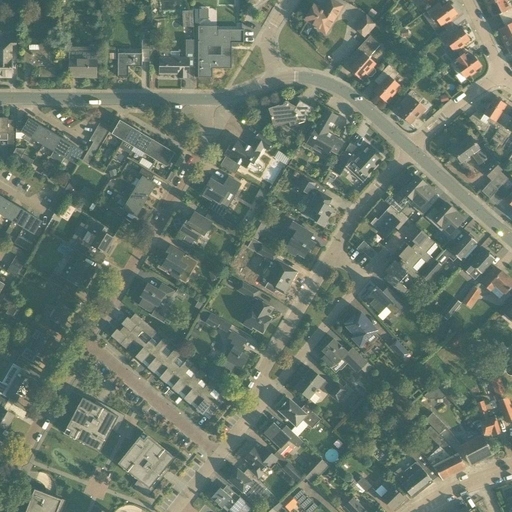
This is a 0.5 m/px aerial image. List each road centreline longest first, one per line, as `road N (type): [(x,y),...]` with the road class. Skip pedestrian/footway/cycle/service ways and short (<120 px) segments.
road 1 (residential): [(219,455),(260,403),(263,372),(355,216),(411,149)]
road 2 (residential): [(84,339),(201,148),(204,99)]
road 3 (tertiary): [(0,97),(204,99)]
road 4 (residential): [(219,455),(84,339)]
road 5 (residential): [(0,488),(84,339)]
road 6 (tertiary): [(411,149),(338,87),(307,77),(274,79)]
road 7 (tertiary): [(511,240),(411,149)]
